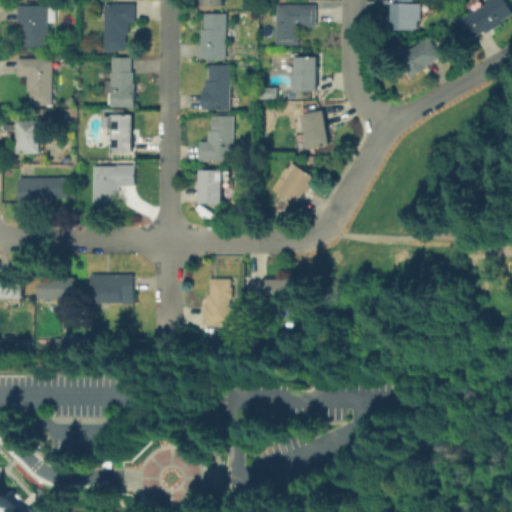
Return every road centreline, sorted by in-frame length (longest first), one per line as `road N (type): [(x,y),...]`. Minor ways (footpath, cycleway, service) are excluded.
road 1 (residential): [(168,0),(171,239)]
road 2 (residential): [(171,239),(0,238)]
road 3 (residential): [(322,227),(296,239),(171,239)]
road 4 (residential): [(511,51),(386,126)]
road 5 (residential): [(352,0),(355,91),(386,126)]
